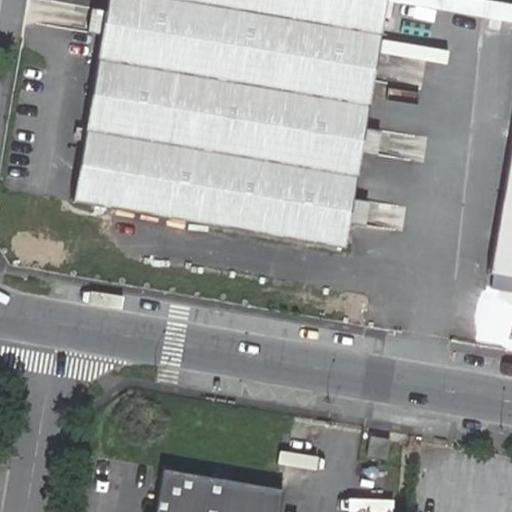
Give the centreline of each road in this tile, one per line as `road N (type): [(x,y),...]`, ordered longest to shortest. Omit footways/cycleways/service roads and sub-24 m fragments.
road 1 (unclassified): [(60,323),(511,402)]
road 2 (unclassified): [(27,511),(60,323)]
